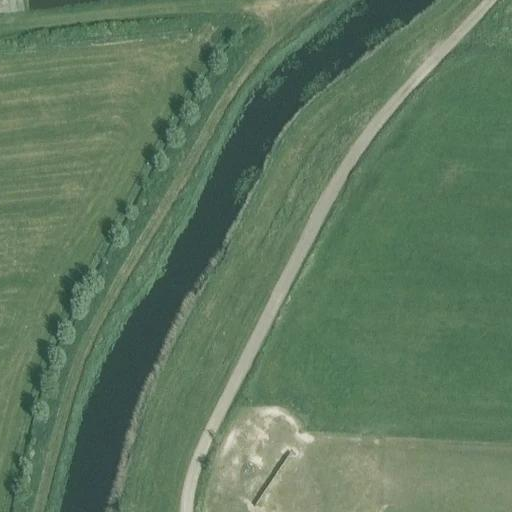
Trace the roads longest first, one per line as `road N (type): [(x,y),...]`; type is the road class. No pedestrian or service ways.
road 1 (track): [(41,511),(81,349),(126,264),(264,45),(320,0)]
road 2 (track): [(305,11),(301,1),(0,23)]
